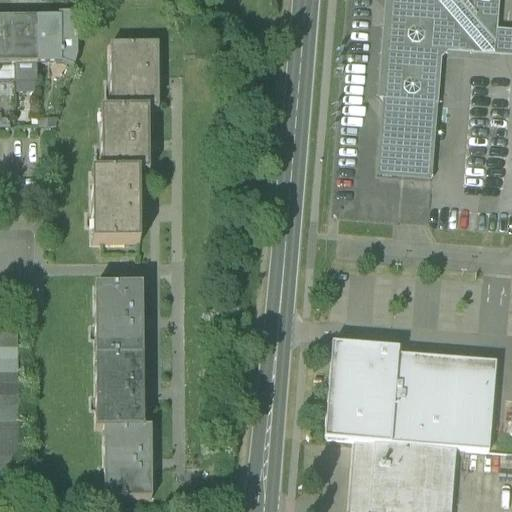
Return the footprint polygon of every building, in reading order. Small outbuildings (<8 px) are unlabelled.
[(376,179),(431,184),(441,62),(448,55),(469,57),(471,57),(496,35),(498,0),(390,0),(382,103),(376,179)] [(60,17),(60,23),(61,64),(61,66),(73,72),(77,59),(77,16),(60,17)] [(0,21),(0,64),(14,64),(13,23),(3,23),(3,21),(0,21)] [(13,21),(13,23),(14,64),(37,64),(36,23),(26,23),(26,21),(13,21)] [(36,21),(36,23),(37,64),(61,64),(60,23),(49,23),(49,21),(36,21)] [(471,57),(469,57),(511,60),(511,35),(496,35),(471,57)] [(109,49),(110,113),(148,113),(148,114),(159,113),(158,49),(109,49)] [(37,84),(37,67),(37,64),(14,64),(14,67),(14,84),(37,84)] [(0,84),(14,84),(14,67),(0,66),(0,84)] [(100,113),(101,176),(101,177),(138,177),(149,177),(148,114),(148,113),(110,113),(100,113)] [(139,248),(138,177),(101,177),(101,176),(90,176),(91,248),(139,248)] [(96,290),(97,361),(144,360),(143,289),(96,290)] [(0,327),(0,339),(17,339),(17,327),(0,327)] [(0,339),(0,351),(17,352),(17,339),(0,339)] [(496,368),(398,360),(398,356),(398,354),(331,349),(331,351),(324,444),(391,449),(488,457),(496,368)] [(0,351),(0,363),(17,364),(17,352),(0,351)] [(97,431),(106,431),(106,429),(145,429),(144,360),(97,361),(97,431)] [(0,363),(0,376),(17,376),(17,364),(0,363)] [(0,376),(0,388),(17,388),(17,376),(0,376)] [(0,388),(0,400),(18,400),(17,388),(0,388)] [(0,400),(0,412),(18,413),(18,400),(0,400)] [(0,412),(0,424),(18,425),(18,413),(0,412)] [(0,424),(0,437),(18,437),(18,425),(0,424)] [(152,429),(145,429),(106,429),(106,431),(107,503),(152,502),(152,429)] [(0,437),(0,449),(18,449),(18,437),(0,437)] [(450,511),(454,455),(355,447),(349,511),(450,511)] [(0,449),(0,461),(18,461),(18,449),(0,449)] [(0,461),(0,473),(18,474),(18,461),(0,461)] [(0,473),(0,485),(18,486),(18,474),(0,473)] [(0,485),(0,498),(18,498),(18,486),(0,485)]
